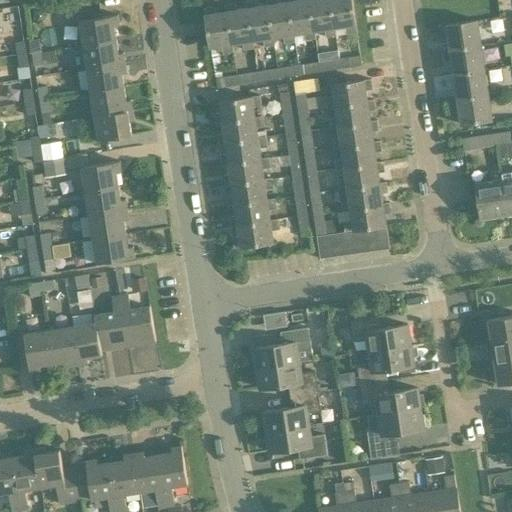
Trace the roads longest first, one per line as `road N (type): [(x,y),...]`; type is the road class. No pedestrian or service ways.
road 1 (residential): [(204,306),(160,0)]
road 2 (residential): [(442,266),(402,0)]
road 3 (residential): [(204,306),(432,268)]
road 4 (residential): [(215,377),(0,416)]
road 5 (residential): [(456,425),(432,268)]
road 6 (residential): [(246,511),(234,490),(215,377)]
